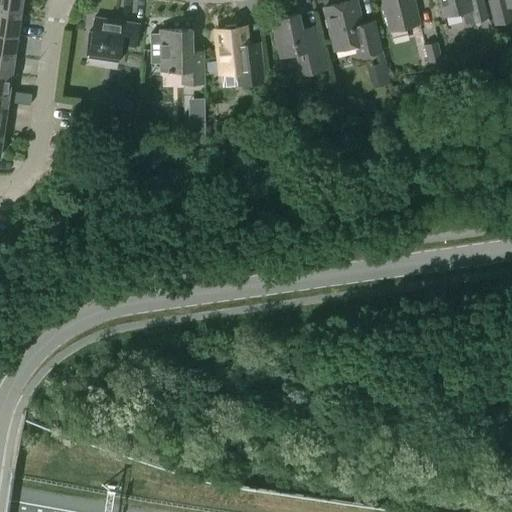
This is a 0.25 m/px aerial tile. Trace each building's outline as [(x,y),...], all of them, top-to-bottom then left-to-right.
[(0,0),(0,12),(20,15),(22,0),(0,0)] [(355,0),(350,0),(324,7),(334,49),(355,44),(358,56),(380,50),(373,21),(362,23),(355,0)] [(413,0),(382,0),(389,29),(419,22),(413,0)] [(439,0),(443,14),(462,10),(465,22),(486,17),(482,0),(439,0)] [(511,0),(489,0),(495,23),(511,18),(511,15),(509,5),(511,4),(511,0)] [(0,12),(0,32),(17,35),(20,15),(0,12)] [(298,13),(271,19),(280,56),(296,52),(302,74),(325,69),(316,31),(303,34),(298,13)] [(91,16),(85,56),(119,61),(122,43),(136,45),(139,24),(91,16)] [(245,26),(215,29),(220,72),(245,69),(246,77),(263,76),(260,52),(248,53),(245,26)] [(192,29),(160,29),(160,69),(180,69),(180,83),(204,83),(204,53),(192,54),(192,29)] [(0,53),(14,56),(17,35),(0,32),(0,53)] [(436,41),(424,44),(430,67),(442,64),(436,41)] [(0,53),(0,73),(11,76),(14,56),(0,53)] [(0,94),(8,96),(11,76),(0,73),(0,94)] [(12,91),(10,102),(30,104),(31,94),(12,91)] [(0,94),(0,115),(6,116),(8,96),(0,94)]
